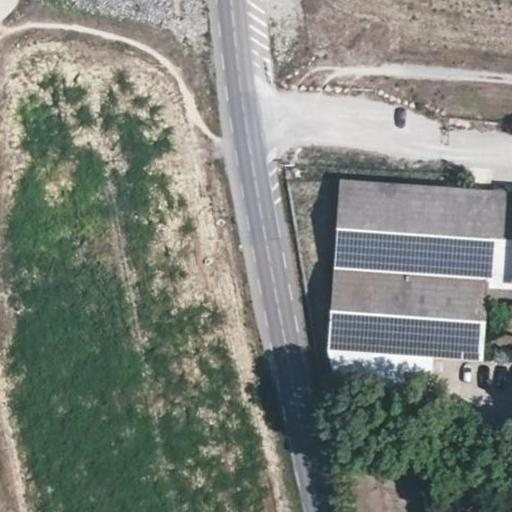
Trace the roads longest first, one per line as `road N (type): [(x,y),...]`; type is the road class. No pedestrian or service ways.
road 1 (tertiary): [(236,0),(245,123),(322,511)]
road 2 (unknown): [(511,433),(305,422)]
road 3 (track): [(511,77),(378,70),(356,92),(353,128)]
